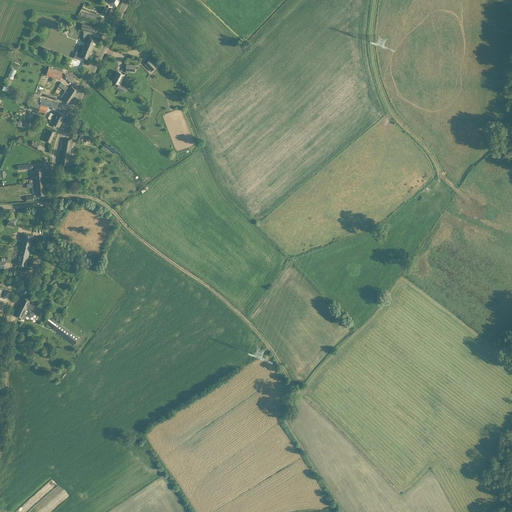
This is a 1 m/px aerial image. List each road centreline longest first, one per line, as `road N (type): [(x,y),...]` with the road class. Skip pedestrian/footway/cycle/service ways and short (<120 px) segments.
road 1 (track): [(53,195),(95,198),(207,286),(253,328),(297,397)]
road 2 (tertiary): [(53,203),(4,338),(0,446)]
road 3 (tertiary): [(53,203),(59,140),(127,0)]
road 4 (track): [(456,188),(383,98),(371,44),(374,0)]
